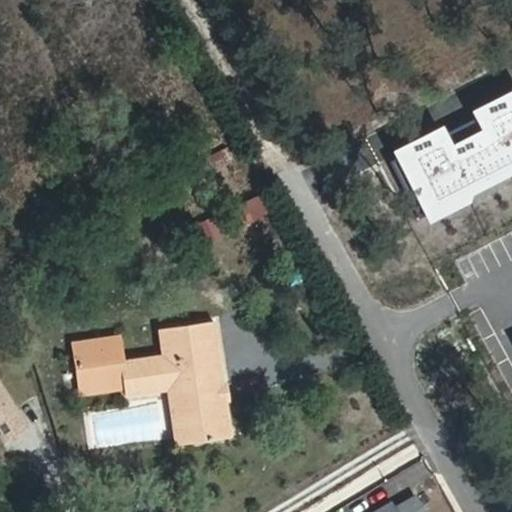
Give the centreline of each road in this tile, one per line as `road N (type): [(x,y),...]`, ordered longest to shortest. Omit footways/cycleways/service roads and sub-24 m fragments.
road 1 (unknown): [(279,511),(438,415)]
road 2 (unknown): [(6,383),(71,511)]
